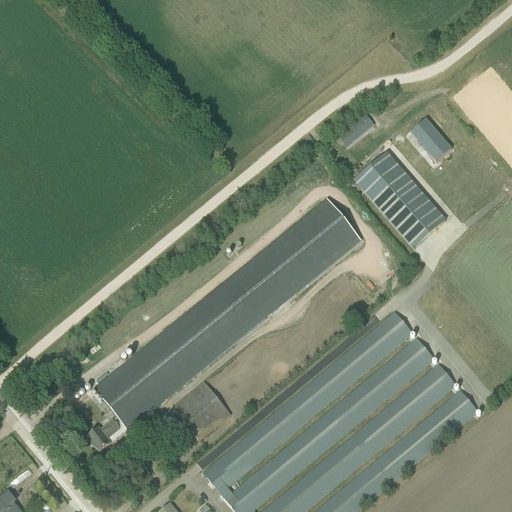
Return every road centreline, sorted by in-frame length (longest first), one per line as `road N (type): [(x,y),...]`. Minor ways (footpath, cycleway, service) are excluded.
road 1 (unknown): [(0,360),(230,189)]
road 2 (tertiary): [(88,511),(0,405)]
